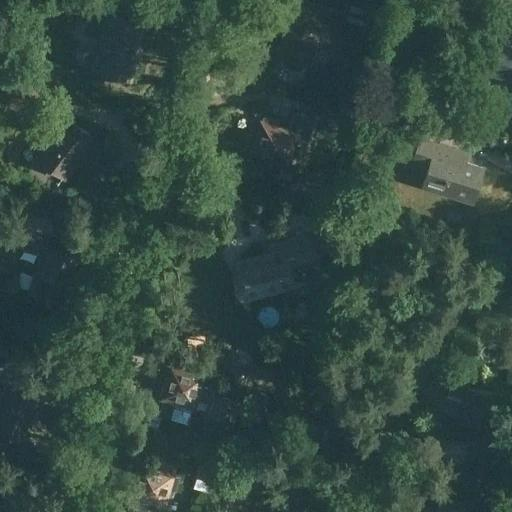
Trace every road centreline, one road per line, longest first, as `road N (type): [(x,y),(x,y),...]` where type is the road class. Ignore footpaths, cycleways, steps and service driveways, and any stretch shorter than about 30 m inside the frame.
road 1 (residential): [(62,511),(218,0)]
road 2 (residential): [(362,511),(416,386),(511,259)]
